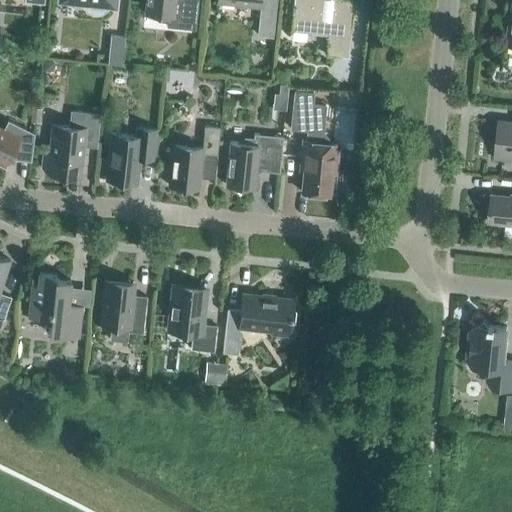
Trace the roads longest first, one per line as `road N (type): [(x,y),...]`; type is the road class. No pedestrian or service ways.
road 1 (residential): [(418,243),(0,197)]
road 2 (residential): [(418,243),(451,0)]
